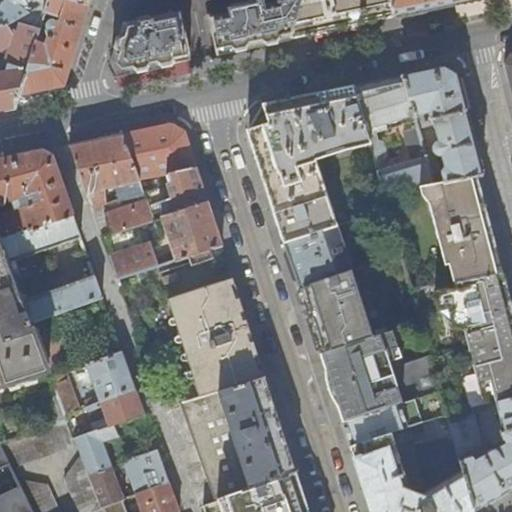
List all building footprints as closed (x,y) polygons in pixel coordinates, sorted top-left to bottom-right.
[(22,14),(26,12),(11,0),(0,0),(0,3),(3,7),(0,10),(0,26),(1,27),(7,23),(22,14)] [(45,0),(26,12),(22,14),(24,19),(33,22),(31,27),(19,23),(5,69),(0,69),(0,47),(8,43),(12,33),(7,23),(1,27),(0,27),(0,110),(3,110),(16,107),(20,95),(35,43),(44,12),(47,0),(45,0)] [(11,0),(26,12),(45,0),(11,0)] [(89,5),(73,0),(47,0),(44,12),(60,17),(58,22),(53,20),(50,20),(47,23),(46,24),(45,27),(46,30),(47,32),(49,33),(46,46),(35,43),(20,95),(43,90),(64,86),(73,57),(89,5)] [(131,0),(111,66),(116,75),(147,69),(190,60),(180,13),(182,13),(181,8),(181,0),(131,0)] [(291,38),(301,0),(277,0),(278,5),(265,8),(263,0),(257,0),(258,4),(229,10),(229,15),(210,20),(217,54),(254,46),(291,38)] [(301,0),(291,38),(329,30),(373,21),(394,17),(390,0),(301,0)] [(390,0),(394,17),(443,6),(473,0),(390,0)] [(430,70),(403,76),(415,117),(424,115),(426,122),(433,120),(439,142),(436,145),(435,151),(438,154),(442,155),(445,167),(442,172),(432,174),(435,183),(478,176),(482,175),(473,139),(469,121),(457,75),(444,67),(430,70)] [(381,80),(354,86),(370,142),(385,193),(419,186),(435,183),(432,174),(418,128),(405,132),(413,161),(386,168),(383,159),(387,155),(383,142),(380,140),(379,141),(376,133),(416,120),(415,117),(403,76),(381,80)] [(370,142),(354,86),(327,92),(300,98),(270,104),(250,138),(257,161),(273,206),(276,216),(284,242),(336,225),(314,157),(323,154),(324,155),(370,142)] [(172,124),(153,128),(124,134),(139,180),(144,193),(152,219),(208,201),(201,180),(200,177),(185,131),(172,124)] [(139,180),(124,134),(97,140),(86,142),(71,145),(83,179),(87,192),(116,185),(118,191),(125,190),(124,184),(139,180)] [(43,151),(12,157),(11,158),(0,159),(0,237),(1,241),(74,215),(61,179),(53,156),(43,151)] [(490,222),(478,176),(435,183),(419,186),(421,194),(427,202),(445,266),(448,265),(453,282),(504,272),(490,222)] [(111,233),(152,219),(144,193),(139,194),(141,200),(105,213),(111,233)] [(118,279),(176,260),(223,246),(216,225),(208,201),(152,219),(111,233),(109,233),(103,235),(112,261),(118,279)] [(74,215),(1,241),(10,263),(73,241),(82,237),(74,215)] [(336,225),(284,242),(290,260),(299,288),(349,271),(350,271),(336,225)] [(103,235),(109,233),(106,226),(100,228),(103,235)] [(10,263),(1,241),(0,241),(0,387),(50,372),(31,324),(33,323),(25,302),(22,295),(15,277),(10,263)] [(349,271),(299,288),(305,304),(306,309),(316,338),(320,353),(372,337),(349,271)] [(504,272),(453,282),(456,293),(434,299),(437,310),(446,307),(452,326),(461,324),(484,404),(497,401),(511,397),(511,305),(510,298),(504,272)] [(22,274),(15,277),(22,295),(28,293),(25,285),(26,284),(22,274)] [(95,275),(25,302),(33,323),(95,302),(104,299),(95,275)] [(202,398),(265,377),(252,336),(233,278),(168,299),(170,306),(184,346),(196,382),(202,398)] [(429,292),(428,287),(412,290),(413,296),(429,292)] [(372,337),(320,353),(321,356),(322,356),(323,359),(332,387),(339,410),(343,422),(421,397),(440,391),(431,357),(430,357),(428,350),(395,360),(393,354),(400,352),(394,330),(372,337)] [(89,398),(91,404),(136,389),(129,370),(123,351),(77,368),(80,375),(91,371),(99,395),(89,398)] [(53,377),(67,413),(77,409),(64,373),(53,377)] [(280,423),(265,377),(202,398),(184,404),(218,499),(297,473),(280,423)] [(117,425),(136,418),(146,415),(141,400),(136,389),(91,404),(77,409),(67,413),(70,420),(77,439),(117,425)] [(423,403),(421,397),(343,422),(346,432),(351,446),(424,422),(418,404),(423,403)] [(474,407),(447,413),(447,415),(474,510),(510,490),(511,488),(511,397),(497,401),(503,428),(501,429),(503,440),(496,444),(492,439),(483,445),(474,407)] [(447,415),(424,422),(351,446),(354,454),(362,480),(371,506),(372,511),(471,511),(474,510),(447,415)] [(79,443),(77,439),(70,420),(0,442),(0,443),(9,463),(10,465),(79,443)] [(117,425),(77,439),(79,443),(81,450),(91,475),(113,466),(118,464),(127,461),(118,437),(120,436),(117,425)] [(0,443),(0,511),(33,511),(20,484),(0,493),(0,466),(9,463),(0,443)] [(158,449),(127,461),(118,464),(121,472),(128,470),(136,490),(124,495),(113,466),(91,475),(104,508),(119,501),(137,495),(170,481),(164,466),(158,449)] [(105,511),(104,508),(91,475),(81,450),(61,478),(76,511),(105,511)] [(297,473),(218,499),(218,501),(204,506),(206,511),(309,511),(301,488),(297,473)] [(62,511),(49,482),(16,476),(20,484),(33,511),(62,511)] [(170,481),(137,495),(143,511),(140,511),(123,511),(119,501),(104,508),(105,511),(179,511),(180,511),(175,496),(170,481)]
